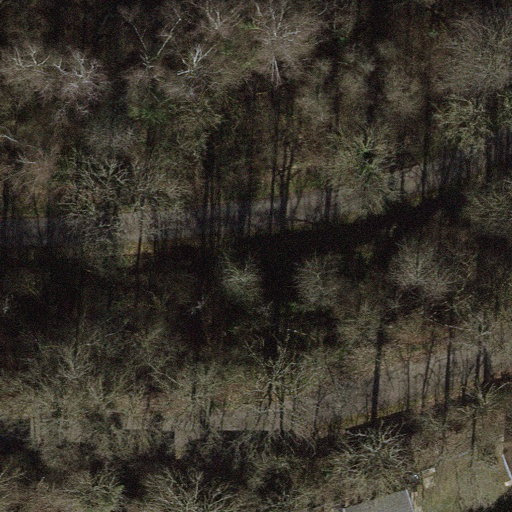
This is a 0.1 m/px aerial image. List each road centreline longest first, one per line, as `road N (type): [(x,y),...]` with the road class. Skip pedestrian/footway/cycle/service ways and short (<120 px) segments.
road 1 (track): [(511,355),(346,407),(191,440),(0,435)]
road 2 (track): [(511,144),(492,157),(158,204),(0,211)]
